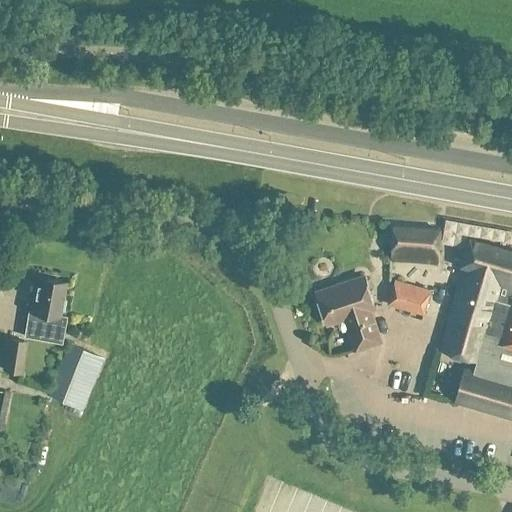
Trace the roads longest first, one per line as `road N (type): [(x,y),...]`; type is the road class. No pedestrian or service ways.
road 1 (unclassified): [(511,489),(361,461),(334,445),(270,283),(228,234),(189,218),(0,183)]
road 2 (unclassified): [(511,111),(239,65),(0,49)]
road 3 (secondary): [(511,201),(6,111)]
